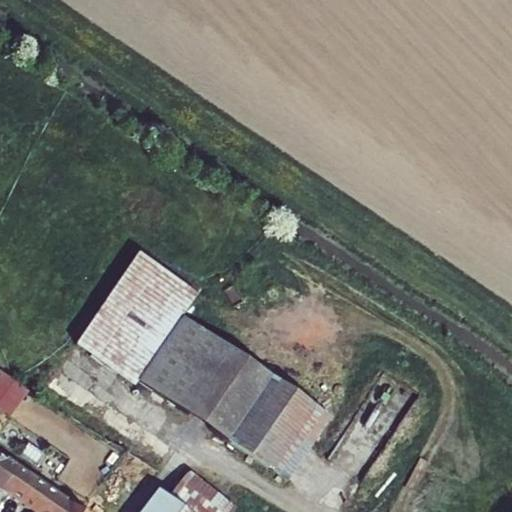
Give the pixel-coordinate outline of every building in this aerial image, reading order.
[(291,477),(333,409),(182,317),(200,288),(134,247),(74,345),(291,477)] [(0,366),(0,406),(10,414),(30,389),(0,366)] [(0,500),(10,507),(17,511),(101,511),(0,449),(0,500)] [(170,511),(154,498),(143,511),(170,511)] [(0,500),(0,511),(5,511),(10,507),(0,500)]
